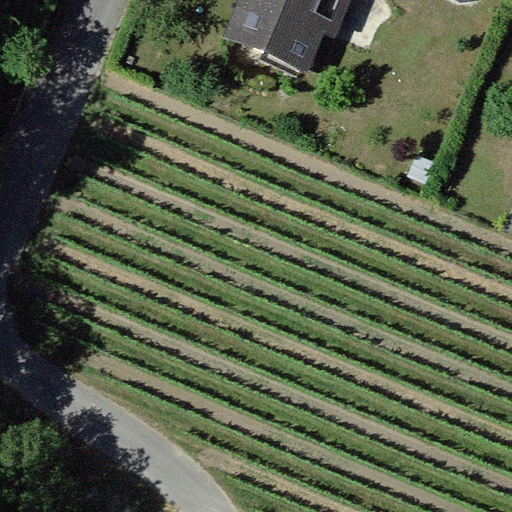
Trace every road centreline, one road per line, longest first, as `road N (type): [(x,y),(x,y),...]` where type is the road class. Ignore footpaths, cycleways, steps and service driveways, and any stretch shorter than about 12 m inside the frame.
road 1 (residential): [(212,511),(144,446),(0,347)]
road 2 (residential): [(0,240),(104,0)]
